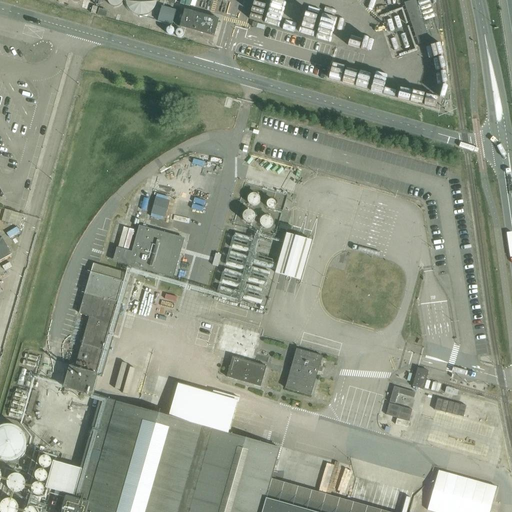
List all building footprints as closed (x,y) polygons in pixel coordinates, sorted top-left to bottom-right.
[(157,1),(156,0),(123,0),(124,0),(124,4),(125,7),(126,10),(128,13),(131,15),(134,16),(139,18),(142,17),(146,16),(150,14),(152,13),(154,10),(155,7),(156,4),(157,1)] [(162,0),(157,14),(175,20),(179,6),(162,0)] [(414,0),(404,4),(418,45),(430,41),(417,0),(414,0)] [(108,11),(99,9),(97,15),(106,18),(108,11)] [(180,27),(214,37),(219,20),(185,10),(180,27)] [(184,239),(199,243),(212,199),(160,184),(147,228),(184,239)] [(227,219),(231,207),(225,206),(222,218),(227,219)] [(5,210),(2,222),(20,227),(23,215),(18,214),(16,213),(5,210)] [(174,278),(184,239),(147,228),(139,226),(132,252),(116,248),(113,261),(174,278)] [(276,273),(302,280),(313,240),(287,233),(276,273)] [(0,261),(12,255),(2,238),(0,239),(0,261)] [(70,368),(64,390),(92,397),(97,378),(102,379),(128,284),(129,282),(131,275),(93,264),(91,272),(79,316),(89,319),(75,370),(70,368)] [(227,317),(218,345),(253,356),(261,327),(227,317)] [(319,367),(322,357),(296,350),(285,389),(311,396),(318,372),(319,372),(321,367),(319,367)] [(260,387),(266,367),(232,357),(227,378),(260,387)] [(428,372),(417,369),(412,387),(423,390),(428,372)] [(394,387),(386,415),(397,419),(395,425),(407,429),(412,411),(395,406),(398,395),(413,399),(415,394),(394,387)] [(445,393),(456,396),(458,391),(446,388),(445,393)] [(154,413),(151,412),(138,409),(101,399),(72,499),(68,498),(63,511),(311,511),(265,499),(279,449),(154,413)] [(441,411),(452,414),(455,402),(444,400),(441,411)] [(139,405),(138,409),(151,412),(154,413),(155,409),(139,405)] [(437,411),(428,441),(487,458),(495,427),(437,411)] [(26,443),(26,439),(25,435),(23,432),(21,429),(18,427),(15,425),(12,424),(8,424),(5,424),(1,425),(0,425),(0,459),(2,461),(6,461),(9,461),(13,460),(17,459),(20,456),(23,454),(25,450),(26,447),(26,443)] [(438,471),(427,510),(432,511),(490,511),(498,488),(438,471)] [(24,484),(24,482),(23,480),(21,477),(18,475),(16,474),(14,474),(11,474),(10,475),(7,477),(6,478),(5,480),(4,484),(4,487),(6,491),(9,493),(13,494),(17,494),(19,493),(21,491),(23,488),(24,486),(24,484)] [(18,508),(18,507),(18,505),(17,503),(15,500),(13,498),(11,498),(9,497),(6,498),(4,498),(2,500),(0,501),(0,511),(16,511),(17,511),(18,508)]
